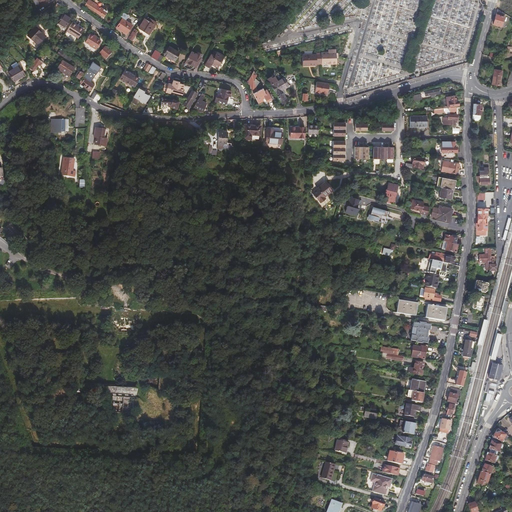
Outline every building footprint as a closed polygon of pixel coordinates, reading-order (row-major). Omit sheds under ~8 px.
[(103,17),(107,11),(104,9),(103,10),(96,6),(96,5),(88,0),(85,6),(103,17)] [(503,13),(511,18),(511,15),(511,0),(509,0),(502,12),(503,13)] [(59,7),(57,4),(51,9),(54,12),(60,7),(59,7)] [(502,12),(497,9),(493,23),(501,25),(503,17),(502,17),(503,13),(502,12)] [(127,32),(132,25),(125,20),(128,15),(123,11),(120,16),(124,18),(124,19),(122,18),(116,28),(121,31),(121,29),(127,32)] [(70,20),(63,15),(57,23),(65,28),(70,20)] [(149,29),(151,30),(154,25),(143,18),(137,28),(146,33),(149,29)] [(83,30),(71,22),(66,32),(77,39),(83,30)] [(45,36),(35,28),(27,37),(37,45),(45,36)] [(134,28),(128,38),(131,40),(136,33),(135,32),(136,29),(134,28)] [(96,38),(90,34),(84,42),(89,45),(89,46),(95,50),(100,42),(95,39),(96,38)] [(26,44),(22,40),(15,46),(18,51),(26,44)] [(111,52),(104,47),(99,53),(106,58),(111,52)] [(179,53),(169,47),(165,55),(174,61),(179,53)] [(327,51),(320,51),(320,52),(321,63),(336,62),(335,48),(327,49),(327,51)] [(156,59),(159,53),(154,50),(150,56),(156,59)] [(72,56),(64,51),(63,53),(61,56),(63,58),(69,61),(72,56)] [(316,64),(321,63),(320,52),(315,53),(315,54),(301,55),(302,66),(316,65),(316,64)] [(197,57),(190,54),(185,62),(196,67),(203,55),(199,53),(197,57)] [(218,69),(224,58),(217,53),(215,56),(211,55),(205,66),(209,68),(211,65),(218,69)] [(42,63),(37,58),(30,67),(34,70),(38,65),(40,66),(42,63)] [(67,64),(62,60),(56,69),(68,76),(74,68),(67,64)] [(93,82),(102,67),(98,64),(97,65),(94,63),(91,69),(92,70),(87,78),(93,82)] [(13,68),(7,72),(14,82),(25,75),(19,65),(18,65),(13,68)] [(78,79),(83,72),(80,69),(79,72),(77,70),(74,76),(78,79)] [(135,85),(140,77),(126,69),(121,77),(135,85)] [(257,73),(255,69),(249,79),(252,91),(258,102),(263,99),(262,97),(264,97),(266,101),(272,98),(267,88),(264,90),(262,86),(257,89),(255,85),(259,80),(255,77),(257,73)] [(502,70),(494,69),(491,84),(498,85),(500,76),(501,76),(502,70)] [(274,76),(268,79),(282,104),(288,101),(282,90),(288,86),(284,78),(278,82),(274,76)] [(93,85),(82,78),(78,84),(89,91),(93,85)] [(205,87),(209,79),(202,79),(200,84),(205,87)] [(181,96),(185,86),(179,84),(180,83),(173,81),(172,85),(165,83),(162,91),(169,94),(170,92),(181,96)] [(327,90),(328,82),(316,81),(314,92),(326,94),(327,90)] [(231,95),(232,90),(222,87),(221,92),(217,92),(215,100),(227,103),(232,104),(234,97),(234,96),(231,95)] [(143,94),(137,91),(129,104),(135,107),(138,102),(144,105),(147,99),(142,96),(143,94)] [(198,94),(192,91),(184,105),(190,109),(194,102),(195,102),(196,100),(195,99),(198,94)] [(454,96),(448,97),(449,106),(457,105),(457,100),(455,100),(454,96)] [(177,109),(179,102),(173,100),(162,99),(161,104),(171,105),(170,107),(177,109)] [(199,101),(195,110),(200,112),(201,112),(201,110),(204,111),(206,109),(207,105),(199,101)] [(472,116),(472,120),(474,122),(478,122),(480,120),(481,117),(482,106),(477,106),(477,105),(473,105),(472,116)] [(457,115),(448,114),(447,125),(454,126),(455,120),(456,120),(457,115)] [(427,117),(410,117),(410,127),(427,127),(427,117)] [(57,119),(56,130),(66,130),(66,119),(57,119)] [(346,121),(335,121),(334,134),(346,134),(346,131),(346,123),(346,121)] [(260,124),(244,124),(244,137),(249,137),(249,132),(259,133),(260,124)] [(282,126),(267,125),(266,141),(282,142),(282,126)] [(319,125),(309,125),(308,133),(318,133),(319,125)] [(304,126),(290,126),(290,136),(304,137),(304,126)] [(105,131),(95,129),(94,137),(96,138),(94,145),(105,147),(107,140),(103,139),(105,131)] [(227,133),(217,132),(217,149),(219,149),(219,143),(226,144),(227,133)] [(484,137),(484,144),(493,143),(492,136),(484,137)] [(346,139),(334,140),(334,159),(346,159),(346,156),(346,149),(346,139)] [(445,159),(456,160),(457,147),(454,147),(454,142),(442,141),(442,147),(448,148),(447,151),(446,151),(445,159)] [(360,145),(356,145),(356,157),(369,157),(369,145),(367,145),(360,145)] [(385,145),(374,145),(374,157),(394,157),(394,145),(385,145)] [(77,170),(74,169),(71,169),(72,157),(64,156),(61,174),(76,176),(77,170)] [(406,164),(406,168),(410,169),(413,169),(413,167),(424,168),(425,159),(414,158),(413,165),(406,164)] [(459,164),(443,162),(441,171),(457,174),(459,164)] [(476,180),(476,186),(489,186),(489,182),(488,181),(488,180),(487,180),(486,179),(486,178),(489,178),(489,173),(484,173),(484,170),(480,170),(480,180),(476,180)] [(442,179),(440,188),(441,188),(452,190),(454,181),(442,179)] [(324,183),(312,194),(320,203),(325,199),(323,198),(331,191),(324,183)] [(390,185),(385,204),(393,206),(393,205),(394,205),(399,187),(390,185)] [(450,200),(452,190),(441,188),(439,198),(450,200)] [(423,203),(411,200),(409,209),(421,212),(420,215),(427,217),(429,208),(423,206),(423,203)] [(381,214),(388,216),(390,211),(372,206),(370,214),(381,217),(381,214)] [(435,219),(448,222),(451,209),(437,206),(437,209),(432,208),(430,216),(435,217),(435,219)] [(476,219),(476,229),(477,229),(477,231),(478,231),(478,235),(484,235),(485,233),(485,231),(486,231),(487,212),(478,211),(478,219),(476,219)] [(457,237),(446,235),(444,241),(445,242),(443,250),(456,253),(458,245),(456,244),(457,237)] [(496,270),(497,270),(496,265),(497,265),(497,259),(493,259),(492,256),(491,256),(491,248),(486,249),(486,254),(479,254),(479,259),(479,263),(487,263),(487,271),(496,270)] [(444,262),(453,265),(455,257),(442,254),(441,258),(444,259),(444,262)] [(429,273),(438,275),(441,264),(431,262),(429,273)] [(436,288),(438,275),(429,273),(427,272),(424,286),(436,288)] [(469,296),(468,303),(469,303),(472,303),(472,305),(472,307),(472,308),(472,309),(473,309),(474,309),(474,310),(475,309),(476,309),(476,308),(476,306),(481,307),(482,307),(484,297),(480,297),(481,292),(485,293),(485,291),(487,292),(487,288),(486,288),(486,286),(487,286),(488,286),(488,285),(488,284),(488,283),(482,282),(482,281),(476,280),(475,289),(476,289),(476,290),(475,289),(474,291),(475,292),(475,294),(474,294),(473,297),(470,296),(469,296)] [(424,297),(424,299),(439,302),(441,296),(436,295),(436,293),(434,293),(435,290),(424,288),(424,291),(422,297),(424,297)] [(415,304),(396,300),(394,313),(413,316),(415,304)] [(445,308),(425,305),(423,318),(443,321),(445,308)] [(478,342),(477,345),(482,346),(489,321),(485,320),(484,319),(483,323),(480,333),(480,334),(479,338),(478,342)] [(418,328),(418,329),(429,331),(429,326),(425,325),(425,324),(419,323),(419,324),(413,323),(413,327),(418,328)] [(429,331),(418,329),(417,336),(411,335),(410,341),(416,342),(416,343),(421,344),(422,343),(426,344),(429,331)] [(498,333),(497,333),(490,360),(491,360),(493,361),(495,361),(496,356),(499,344),(501,334),(498,333)] [(475,342),(465,339),(462,353),(463,353),(463,354),(469,354),(470,351),(472,351),(475,342)] [(399,350),(380,347),(379,352),(398,355),(399,350)] [(424,360),(426,347),(421,347),(420,349),(413,348),(412,358),(424,360)] [(467,364),(467,362),(462,360),(460,369),(456,383),(463,385),(467,371),(468,364),(467,364)] [(423,364),(415,362),(413,369),(409,368),(408,374),(421,376),(423,364)] [(487,379),(497,381),(501,367),(497,366),(492,364),(491,364),(491,367),(490,370),(489,374),(487,379)] [(412,380),(410,392),(413,392),(423,394),(426,382),(412,380)] [(138,388),(104,386),(103,394),(110,394),(109,412),(131,413),(132,395),(138,396),(138,388)] [(451,388),(447,402),(458,404),(459,402),(456,401),(457,395),(459,395),(460,390),(451,388)] [(422,403),(423,394),(413,392),(412,402),(422,403)] [(421,407),(406,404),(404,415),(413,417),(414,411),(420,412),(421,407)] [(365,411),(363,417),(376,420),(377,414),(365,411)] [(422,438),(424,432),(415,429),(416,424),(400,420),(398,431),(413,435),(413,436),(422,438)] [(451,421),(441,420),(440,428),(450,430),(451,421)] [(502,444),(502,445),(507,437),(505,435),(497,430),(496,432),(493,437),(492,441),(502,444)] [(410,447),(410,450),(412,451),(414,442),(411,441),(411,438),(398,435),(396,443),(405,445),(405,446),(410,447)] [(347,440),(336,437),(334,449),(344,451),(347,440)] [(496,455),(497,456),(499,451),(502,444),(492,441),(490,449),(491,449),(490,453),(496,455)] [(404,454),(392,451),(389,461),(401,464),(404,454)] [(485,460),(494,463),(496,455),(490,453),(487,452),(485,460)] [(434,465),(423,462),(421,469),(432,472),(434,465)] [(330,481),(334,465),(326,463),(321,478),(330,481)] [(384,464),(383,471),(398,474),(399,468),(384,464)] [(481,472),(490,475),(493,467),(485,464),(484,467),(483,467),(481,472)] [(487,483),(490,475),(481,472),(478,483),(484,485),(485,482),(487,483)] [(388,482),(391,483),(392,479),(373,473),(371,481),(375,482),(373,490),(385,494),(387,485),(388,482)] [(434,477),(424,474),(423,480),(433,482),(434,477)] [(338,511),(342,504),(332,499),(326,511),(338,511)] [(385,503),(376,499),(372,508),(381,511),(385,503)] [(477,511),(475,502),(469,504),(471,511),(477,511)]
